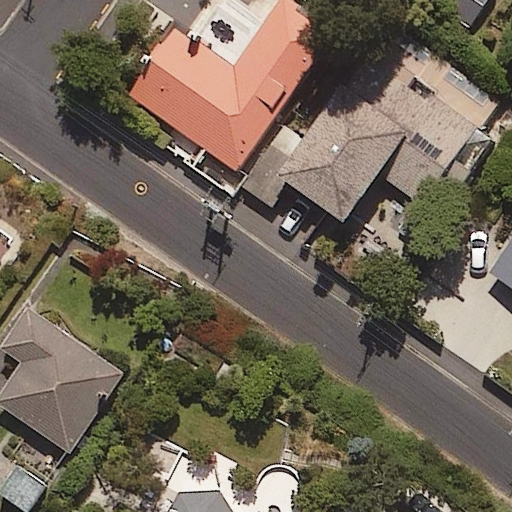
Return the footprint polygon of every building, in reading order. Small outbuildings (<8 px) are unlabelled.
[(335,37),(283,0),(234,67),(177,25),(130,90),(239,169),(335,37)] [(489,0),(456,0),(479,16),(489,0)] [(497,98),(387,20),(300,143),(284,132),(246,185),(274,204),(294,176),(348,215),(380,169),(424,201),(497,98)] [(0,258),(12,242),(0,233),(0,258)] [(511,235),(491,267),(511,281),(511,235)] [(127,368),(28,301),(1,340),(24,356),(0,391),(0,400),(72,449),(127,368)] [(49,481),(21,462),(1,492),(29,511),(49,481)] [(286,511),(182,469),(164,511),(286,511)]
